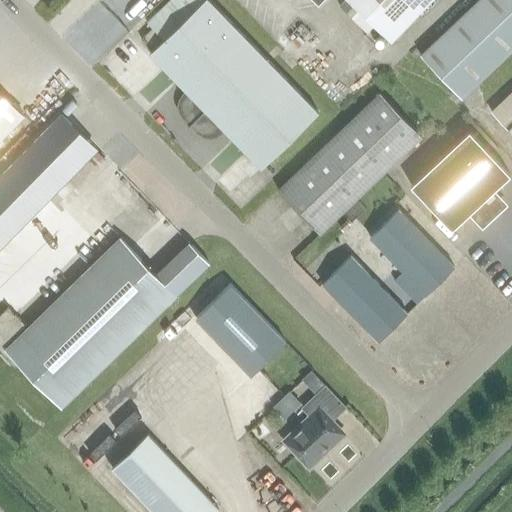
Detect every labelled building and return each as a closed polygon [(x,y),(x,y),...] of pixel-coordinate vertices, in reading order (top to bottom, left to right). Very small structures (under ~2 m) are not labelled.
[(318,112),(208,0),(167,0),(146,22),(151,28),(140,39),(151,50),(148,53),(186,92),(182,96),(181,98),(180,100),(179,103),(179,107),(179,110),(180,113),(182,116),(199,133),(202,135),(204,136),(206,136),(209,137),(212,136),(214,136),(216,135),(218,133),(222,129),(260,168),(318,112)] [(315,0),(317,2),(318,0),(347,0),(375,27),(390,41),(429,0),(315,0)] [(461,98),(511,49),(511,0),(476,0),(419,55),(461,98)] [(0,139),(24,115),(0,92),(0,139)] [(422,136),(383,96),(380,92),(278,190),(318,233),(422,136)] [(511,92),(491,112),(511,134),(511,92)] [(451,229),(467,214),(481,229),(507,205),(493,190),(509,174),(468,130),(410,185),(451,229)] [(0,246),(53,193),(17,158),(0,174),(0,246)] [(369,237),(425,295),(454,267),(398,209),(369,237)] [(166,284),(159,277),(120,237),(28,327),(8,307),(0,314),(0,353),(10,364),(19,364),(62,408),(177,295),(166,284)] [(407,313),(383,288),(351,255),(322,284),(378,341),(407,313)] [(194,318),(250,376),(286,342),(229,284),(194,318)] [(301,379),(314,393),(324,384),(310,370),(301,379)] [(329,446),(342,434),(330,421),(345,407),(325,387),(303,408),(311,416),(285,441),(309,465),(322,453),(325,453),(329,449),(329,446)] [(112,468),(153,511),(213,511),(218,508),(148,434),(112,468)]
